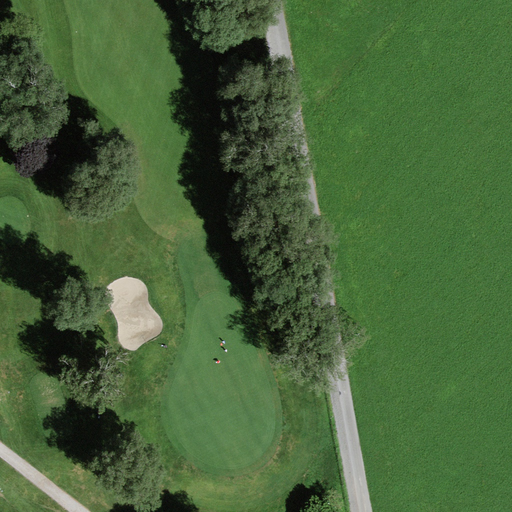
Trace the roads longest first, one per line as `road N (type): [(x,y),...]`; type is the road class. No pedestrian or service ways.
road 1 (residential): [(364,511),(275,0)]
road 2 (unknown): [(264,0),(351,511)]
